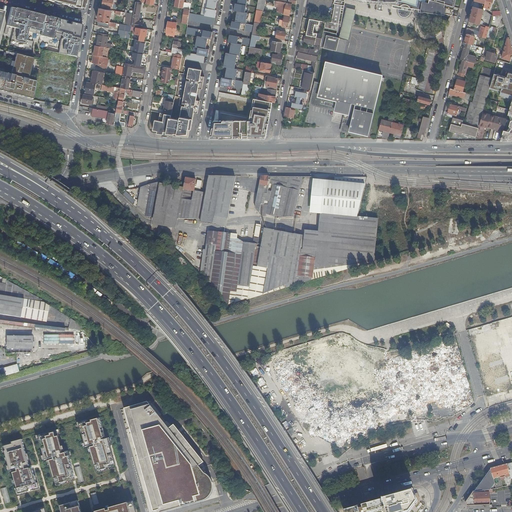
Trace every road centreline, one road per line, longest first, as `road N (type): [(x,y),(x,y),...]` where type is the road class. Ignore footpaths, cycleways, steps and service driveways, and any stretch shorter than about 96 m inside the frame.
road 1 (motorway): [(0,187),(78,236),(169,322),(301,511)]
road 2 (motorway): [(323,511),(186,313),(44,190)]
road 3 (primary): [(230,165),(511,171)]
road 4 (motorway): [(230,165),(511,162)]
road 5 (unknown): [(89,178),(144,223),(317,219)]
road 6 (motorway): [(511,156),(271,146)]
road 7 (primary): [(61,182),(230,165)]
road 8 (primary): [(428,148),(271,146)]
road 9 (residential): [(428,148),(467,0)]
road 10 (residential): [(301,0),(271,146)]
road 11 (residential): [(229,0),(201,146)]
road 12 (residential): [(138,141),(164,0)]
road 13 (primary): [(287,511),(424,475)]
road 14 (primary): [(359,461),(237,511)]
